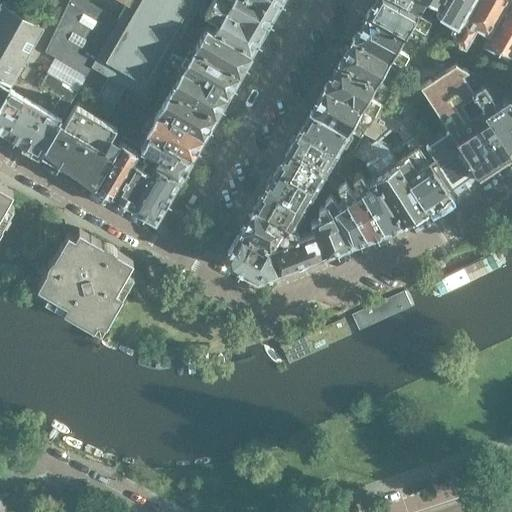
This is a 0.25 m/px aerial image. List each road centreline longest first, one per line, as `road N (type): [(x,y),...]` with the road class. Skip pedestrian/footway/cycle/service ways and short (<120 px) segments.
road 1 (residential): [(173,252),(272,302),(433,234),(511,182)]
road 2 (residential): [(320,0),(173,252)]
road 3 (residential): [(0,156),(173,252)]
road 4 (residential): [(0,477),(55,465),(138,511)]
road 5 (tertiary): [(511,471),(389,511)]
